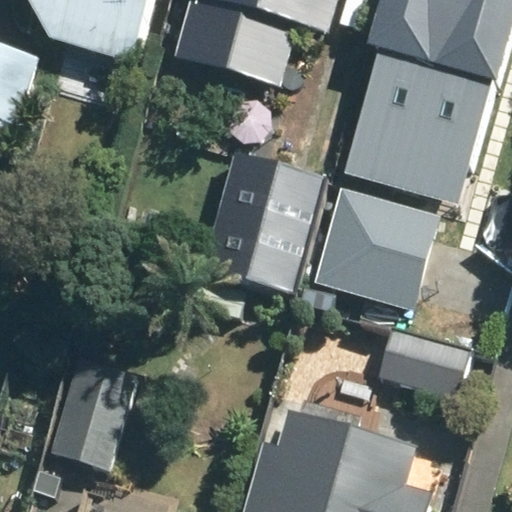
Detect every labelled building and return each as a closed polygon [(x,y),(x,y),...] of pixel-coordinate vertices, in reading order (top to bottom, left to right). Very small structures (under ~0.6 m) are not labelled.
[(32,0),(56,46),(142,69),(160,0),(32,0)] [(345,0),(199,0),(182,65),(284,93),(301,32),(334,41),(345,0)] [(511,0),(389,0),(368,79),(497,115),(511,62),(511,0)] [(45,60),(0,46),(0,136),(20,142),(45,60)] [(393,135),(357,124),(346,160),(383,171),(393,135)] [(489,159),(413,137),(399,187),(474,209),(489,159)] [(333,186),(241,159),(207,277),(299,303),(333,186)] [(49,294),(9,281),(0,306),(0,346),(28,356),(49,294)] [(475,358),(393,336),(381,377),(464,399),(475,358)] [(138,379),(84,362),(54,456),(108,473),(138,379)] [(419,450),(296,418),(280,478),(265,474),(254,511),(435,511),(439,501),(408,493),(419,450)]
